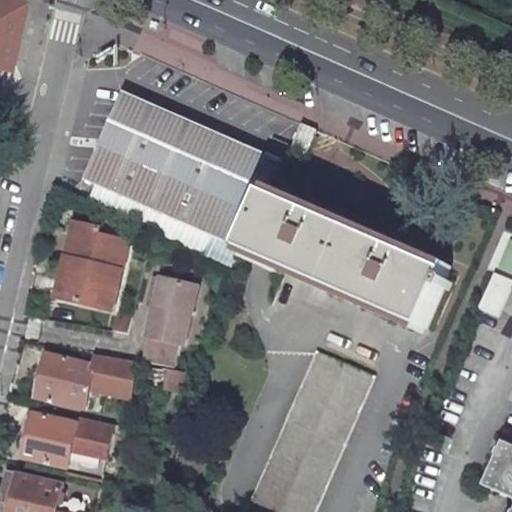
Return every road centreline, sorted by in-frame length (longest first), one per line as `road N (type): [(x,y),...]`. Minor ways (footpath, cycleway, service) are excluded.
road 1 (primary): [(194,0),(511,140)]
road 2 (residential): [(70,0),(0,304)]
road 3 (residential): [(511,354),(454,511)]
